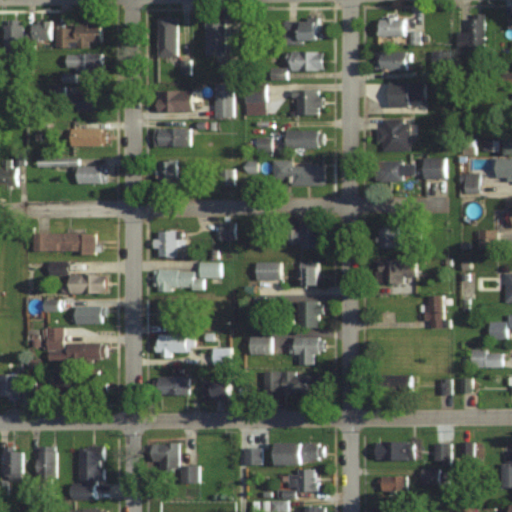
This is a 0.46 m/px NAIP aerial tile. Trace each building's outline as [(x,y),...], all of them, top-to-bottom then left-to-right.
[(458,50),(484,50),(484,14),(466,14),(466,32),(458,32),(458,50)] [(176,16),(158,16),(158,55),(176,55),(176,16)] [(224,54),(224,16),(205,16),(205,54),(224,54)] [(377,36),(404,36),(404,17),(377,17),(377,36)] [(56,26),(56,45),(101,45),(101,19),(80,19),(80,26),(56,26)] [(22,20),(3,20),(3,55),(22,55),(22,20)] [(51,20),(31,20),(31,42),(51,42),(51,20)] [(316,20),(282,20),(283,43),(316,43),(316,20)] [(322,69),(322,51),(286,51),(286,69),(322,69)] [(449,51),(431,51),(431,77),(449,77),(449,51)] [(374,69),(409,69),(409,52),(374,52),(374,69)] [(101,53),(66,53),(66,72),(101,72),(101,53)] [(220,76),(234,76),(234,58),(220,58),(220,76)] [(387,82),(387,104),(425,104),(425,82),(387,82)] [(214,117),(233,117),(233,83),(214,83),(214,117)] [(266,101),(266,83),(244,83),(244,101),(266,101)] [(294,113),(320,113),(320,88),(294,88),(294,113)] [(192,90),(157,90),(157,111),(192,111),(192,90)] [(69,92),(69,109),(102,110),(102,92),(69,92)] [(409,150),(409,118),(380,118),(380,150),(409,150)] [(105,127),(71,127),(71,144),(105,144),(105,127)] [(152,145),(189,145),(189,127),(152,127),(152,145)] [(511,129),(503,130),(503,153),(511,153),(511,129)] [(322,146),(322,130),(286,130),(286,146),(322,146)] [(256,151),(270,151),(270,137),(256,137),(256,151)] [(105,182),(105,165),(77,165),(77,157),(36,157),(36,166),(76,166),(76,182),(105,182)] [(423,177),(445,177),(445,157),(423,157),(423,177)] [(15,158),(0,158),(0,184),(15,185),(15,158)] [(511,158),(495,159),(495,178),(511,177),(511,158)] [(157,159),(157,183),(176,183),(176,159),(157,159)] [(324,184),(324,164),(291,164),(291,159),(275,159),(275,174),(290,174),(290,184),(324,184)] [(404,181),(404,175),(414,175),(414,160),(376,160),(376,181),(404,181)] [(233,168),(220,168),(220,183),(233,183),(233,168)] [(464,192),(480,192),(480,173),(464,173),(464,192)] [(233,239),(233,221),(219,221),(219,239),(233,239)] [(318,246),(318,222),(299,222),(299,226),(286,226),(286,246),(318,246)] [(420,224),(407,224),(406,241),(420,241),(420,224)] [(398,226),(376,226),(376,247),(401,247),(401,239),(398,239),(398,226)] [(479,247),(497,248),(498,229),(479,228),(479,247)] [(155,256),(176,256),(176,246),(179,246),(179,229),(155,229),(155,256)] [(95,232),(32,231),(32,250),(94,251),(95,232)] [(219,260),(198,261),(198,268),(153,269),(153,289),(203,289),(203,278),(219,278),(219,260)] [(405,281),(405,277),(415,277),(415,260),(377,260),(377,281),(405,281)] [(66,261),(48,261),(48,274),(66,274),(66,261)] [(256,278),(279,278),(279,261),(256,261),(256,278)] [(317,261),(301,261),(301,283),(317,283),(317,261)] [(105,273),(69,273),(69,292),(104,292),(105,273)] [(442,295),(428,295),(428,327),(442,327),(442,295)] [(183,322),(183,299),(155,299),(155,322),(183,322)] [(58,300),(43,300),(43,309),(58,309),(58,300)] [(298,326),(321,326),(321,300),(298,300),(298,326)] [(103,305),(74,305),(74,323),(103,323),(103,305)] [(490,322),(490,338),(506,338),(506,331),(511,330),(511,312),(506,312),(506,322),(490,322)] [(46,336),(47,353),(64,351),(62,334),(46,336)] [(185,354),(185,334),(157,334),(157,354),(185,354)] [(272,335),(248,335),(248,354),(272,354),(272,335)] [(322,336),(293,336),(293,354),(298,354),(298,364),(313,364),(313,353),(322,353),(322,336)] [(105,342),(65,342),(65,361),(105,361),(105,342)] [(212,364),(229,364),(229,347),(212,347),(212,364)] [(502,350),(472,350),(472,367),(502,367),(502,350)] [(323,392),(323,372),(264,372),(264,392),(323,392)] [(17,374),(0,373),(0,400),(17,400),(17,374)] [(75,373),(54,373),(54,396),(75,396),(75,373)] [(374,374),(374,390),(410,390),(410,374),(374,374)] [(106,396),(106,376),(79,376),(79,396),(106,396)] [(187,376),(154,376),(154,393),(187,393),(187,376)] [(201,379),(201,398),(228,398),(228,379),(201,379)] [(408,458),(408,441),(376,441),(376,458),(408,458)] [(274,462),(322,462),(322,442),(274,442),(274,462)] [(178,443),(151,443),(151,467),(178,467),(178,443)] [(434,461),(450,461),(450,443),(434,443),(434,461)] [(79,445),(79,481),(103,481),(103,445),(79,445)] [(37,446),(37,483),(56,483),(56,446),(37,446)] [(261,463),(261,446),(244,446),(244,463),(261,463)] [(500,463),(500,486),(511,485),(511,450),(509,450),(509,463),(500,463)] [(22,451),(4,451),(4,481),(22,481),(22,451)] [(198,483),(198,465),(180,465),(180,483),(198,483)] [(289,474),(290,485),(296,485),(296,490),(316,489),(316,468),(297,468),(297,474),(289,474)] [(422,484),(438,484),(438,468),(422,468),(422,484)] [(380,490),(404,490),(404,475),(380,475),(380,490)] [(96,484),(71,484),(71,499),(96,499),(96,484)]
